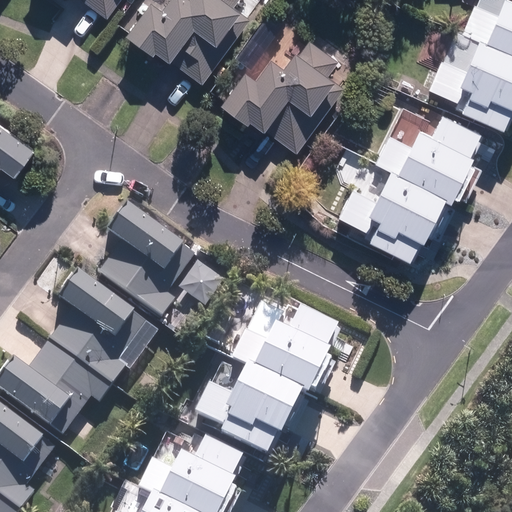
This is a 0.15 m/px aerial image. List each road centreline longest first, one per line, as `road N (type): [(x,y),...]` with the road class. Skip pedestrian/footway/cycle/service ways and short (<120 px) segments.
road 1 (residential): [(109,152),(177,201),(446,338)]
road 2 (residential): [(446,338),(320,511)]
road 3 (residential): [(0,294),(109,152)]
road 4 (residential): [(0,77),(109,152)]
